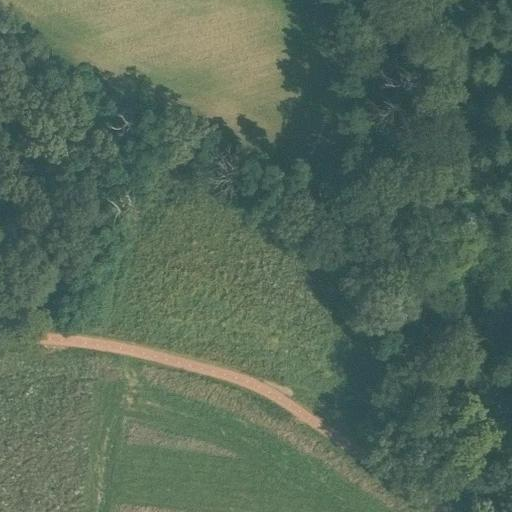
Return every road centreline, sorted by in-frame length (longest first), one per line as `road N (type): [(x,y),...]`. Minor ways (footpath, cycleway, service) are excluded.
road 1 (track): [(387,0),(405,40),(415,112),(408,299),(474,408)]
road 2 (track): [(474,408),(398,412),(266,390)]
